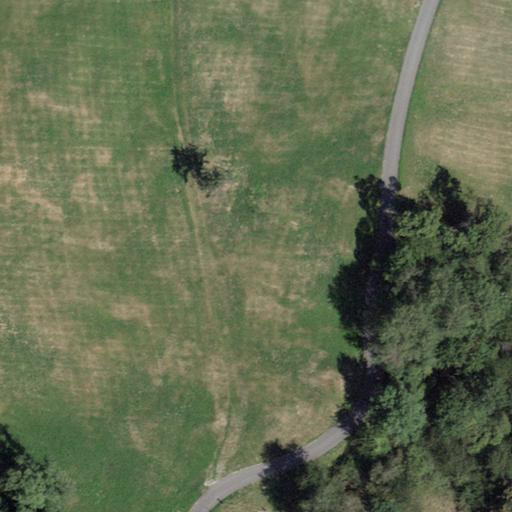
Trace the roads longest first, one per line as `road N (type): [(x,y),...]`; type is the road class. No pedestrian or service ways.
road 1 (unclassified): [(199,511),(232,483),(327,443),(367,398),(370,299),(394,133),(432,0)]
road 2 (track): [(170,0),(174,123),(222,359),(213,496)]
